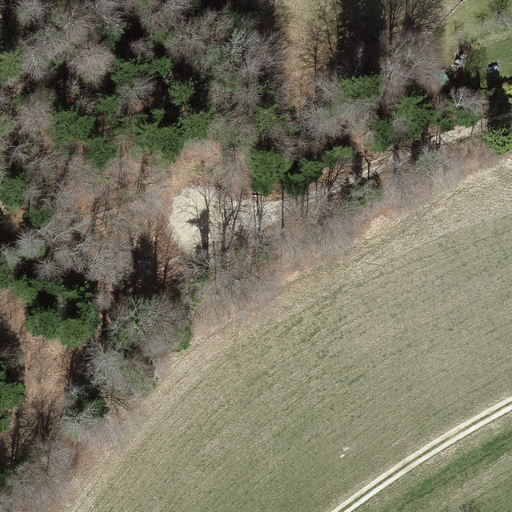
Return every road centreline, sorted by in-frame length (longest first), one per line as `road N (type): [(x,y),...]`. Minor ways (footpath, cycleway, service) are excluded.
road 1 (track): [(0,456),(99,337),(195,256),(373,168),(511,117)]
road 2 (track): [(511,403),(339,511)]
